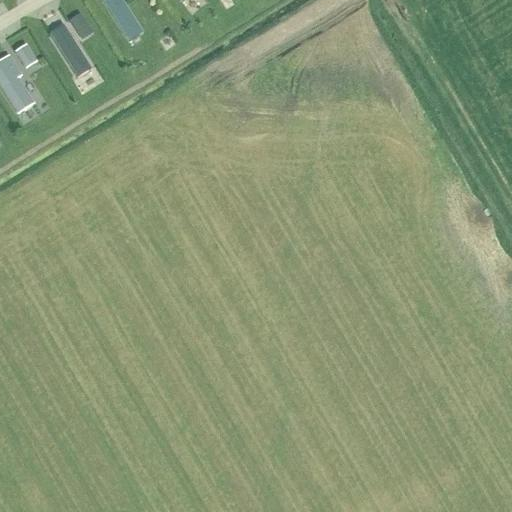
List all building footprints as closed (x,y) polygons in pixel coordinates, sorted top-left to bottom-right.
[(118,0),(112,0),(101,7),(128,48),(143,39),(118,0)] [(175,0),(182,9),(193,0),(175,0)] [(80,17),(69,24),(74,31),(85,24),(80,17)] [(64,32),(49,41),(76,84),(91,75),(64,32)] [(25,50),(14,57),(20,65),(31,58),(25,50)] [(8,62),(0,66),(0,95),(17,122),(34,111),(17,85),(21,82),(8,62)]
